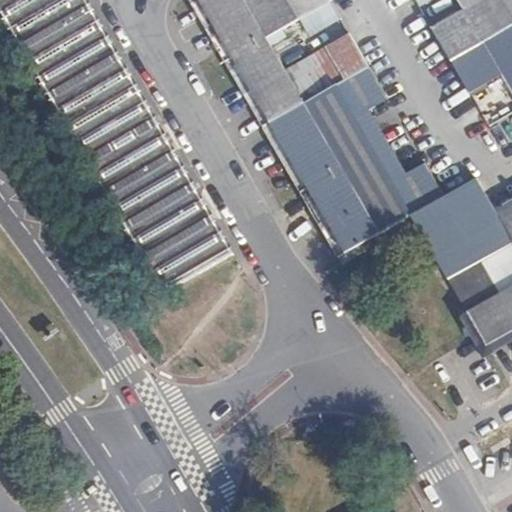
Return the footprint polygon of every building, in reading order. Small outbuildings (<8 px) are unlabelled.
[(6,0),(21,26),(20,27),(21,30),(23,29),(40,59),(39,60),(40,61),(41,61),(59,92),(58,92),(60,95),(62,95),(79,124),(78,125),(79,126),(80,126),(97,156),(96,157),(98,159),(91,163),(118,210),(115,217),(127,224),(131,218),(134,217),(140,229),(201,195),(87,0),(6,0)] [(387,99),(369,67),(304,104),(285,70),(278,59),(271,46),(285,37),(280,29),(300,18),(330,1),(329,0),(302,0),(300,1),(299,0),(198,0),(345,254),(445,197),(426,164),(405,176),(367,111),(387,99)] [(497,121),(511,112),(511,0),(416,0),(419,4),(425,0),(458,0),(464,9),(433,27),(471,93),(502,75),(511,91),(511,98),(491,110),(497,121)] [(305,26),(300,18),(280,29),(285,37),(305,26)] [(304,104),(369,67),(349,33),(298,63),(285,70),(304,104)] [(278,59),(285,70),(298,63),(291,51),(278,59)] [(201,195),(140,229),(154,253),(214,218),(201,195)] [(482,262),(449,281),(487,346),(511,332),(511,200),(495,210),(511,239),(511,285),(500,293),(482,262)] [(214,218),(154,253),(173,285),(166,290),(168,293),(235,254),(214,218)]
